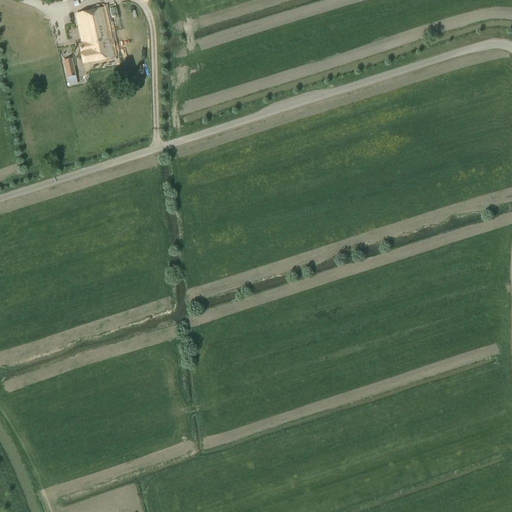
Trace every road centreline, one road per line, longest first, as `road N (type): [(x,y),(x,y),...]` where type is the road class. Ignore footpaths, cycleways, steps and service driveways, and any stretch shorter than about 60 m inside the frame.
road 1 (unclassified): [(0,199),(492,43),(511,45)]
road 2 (track): [(157,147),(152,35),(139,0)]
